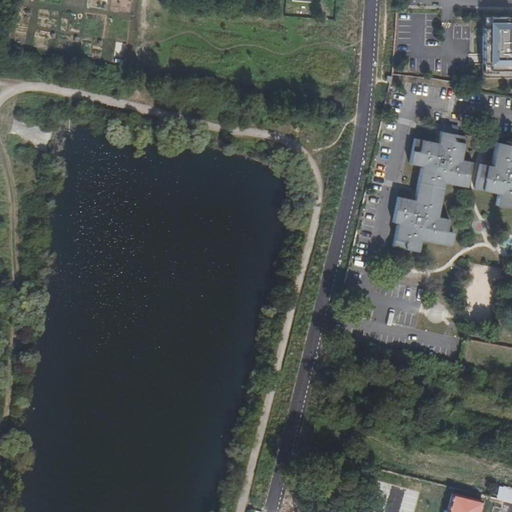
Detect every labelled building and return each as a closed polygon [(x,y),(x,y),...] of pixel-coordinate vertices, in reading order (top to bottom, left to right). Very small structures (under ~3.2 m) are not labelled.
[(511,17),(489,17),(489,28),(483,28),(483,64),(489,64),(489,70),(496,70),(511,70),(511,17)] [(392,67),(394,38),(379,37),(377,66),(392,67)] [(489,64),(483,64),(483,73),(496,74),(496,70),(489,70),(489,64)] [(397,223),(393,247),(417,252),(420,240),(450,246),(453,232),(446,231),(449,220),(437,217),(443,183),(467,187),(472,162),(460,160),(464,143),(451,141),(452,135),(443,133),(442,139),(439,138),(438,143),(414,139),(409,163),(421,166),(414,200),(397,197),(392,222),(397,223)] [(511,145),(496,142),(491,166),(479,164),(475,189),(498,193),(496,205),(509,208),(510,201),(511,201),(511,145)] [(511,502),(511,492),(501,490),(499,500),(511,502)] [(482,511),(484,506),(454,497),(449,511),(482,511)]
